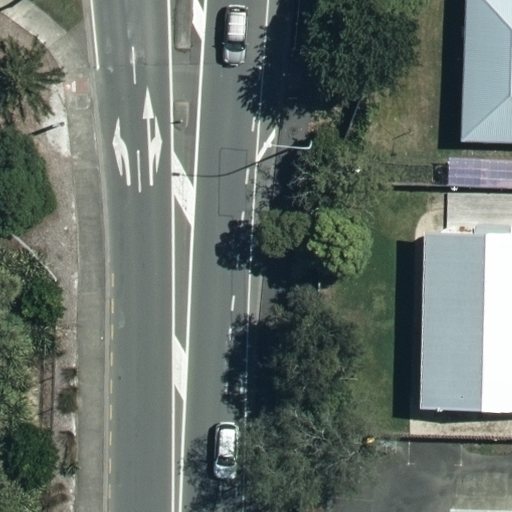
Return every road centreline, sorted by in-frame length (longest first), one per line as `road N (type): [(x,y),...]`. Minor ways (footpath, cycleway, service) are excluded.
road 1 (secondary): [(236,0),(191,511)]
road 2 (secondary): [(151,511),(128,0)]
